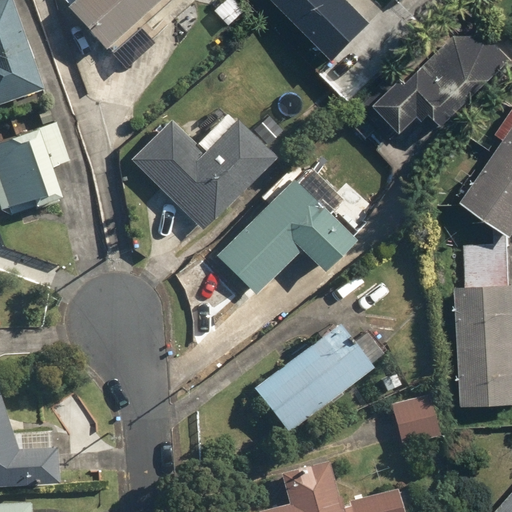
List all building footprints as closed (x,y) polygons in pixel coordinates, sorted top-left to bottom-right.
[(7,0),(0,0),(0,102),(35,91),(7,0)] [(72,0),(65,8),(114,55),(166,0),(72,0)] [(339,0),(269,0),(341,68),(374,33),(339,0)] [(511,54),(473,18),(409,84),(452,125),(511,63),(511,54)] [(263,159),(220,119),(190,152),(160,123),(122,163),(195,231),(263,159)] [(511,130),(461,207),(510,240),(511,236),(511,130)] [(24,132),(0,140),(0,221),(49,205),(24,132)] [(280,181),(208,256),(244,299),(286,256),(310,279),(345,244),(342,242),(350,234),(329,214),(321,222),(316,218),(333,201),(302,170),(286,187),(280,181)] [(511,407),(511,283),(509,284),(509,245),(462,245),(463,284),(453,284),(455,409),(511,407)] [(342,347),(327,328),(245,391),(280,436),(360,373),(357,370),(373,357),(356,336),(342,347)] [(36,388),(13,388),(13,418),(36,418),(36,388)] [(422,397),(384,404),(392,448),(430,441),(422,397)] [(0,426),(0,489),(49,489),(48,451),(9,452),(0,426)] [(267,478),(274,505),(250,511),(249,511),(392,511),(388,493),(342,504),(333,506),(323,464),(267,478)] [(511,511),(511,491),(491,511),(511,511)] [(0,511),(39,511),(40,500),(0,499),(0,511)]
